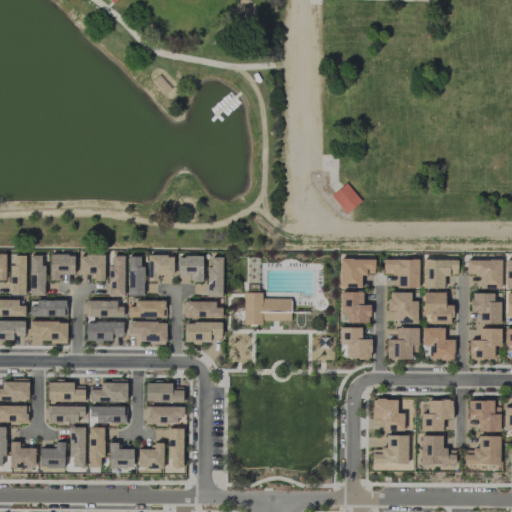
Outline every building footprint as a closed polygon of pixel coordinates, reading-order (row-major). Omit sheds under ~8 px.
[(360,201),(344,182),(329,195),(345,214),(360,201)] [(73,254),(48,254),(48,280),(57,280),(58,274),(72,274),(73,254)] [(23,294),(24,255),(13,255),(12,265),(8,264),(8,294),(23,294)] [(43,295),(44,265),(39,265),(40,255),(29,255),(28,295),(43,295)] [(103,281),(102,255),(77,255),(78,274),(92,274),(92,281),(103,281)] [(122,296),(123,256),(111,255),(110,264),(107,264),(107,295),(122,296)] [(156,275),(172,275),(172,255),(147,255),(146,281),(156,281),(156,275)] [(201,256),(177,255),(176,275),(189,275),(189,281),(200,282),(201,256)] [(127,256),(126,295),(142,296),(143,265),(139,265),(139,256),(127,256)] [(206,266),(205,296),(220,296),(221,257),(210,256),(209,266),(206,266)] [(246,257),(257,257),(256,292),(245,292),(246,257)] [(373,259),(338,258),(338,287),(359,288),(359,274),(373,274),(373,259)] [(417,259),(382,259),(381,274),(396,274),(396,287),(417,287),(417,259)] [(421,288),(442,288),(442,274),(456,275),(456,260),(421,259),(421,288)] [(478,289),(499,289),(500,260),(465,259),(464,275),(478,275),(478,289)] [(511,260),(503,260),(504,289),(511,288),(511,260)] [(242,324),(242,294),(243,292),(245,292),(256,292),(260,292),(260,298),(289,299),(288,320),(273,320),(260,320),(260,324),(242,324)] [(361,292),(339,292),(339,314),(345,314),(345,323),(368,323),(368,304),(361,304),(361,292)] [(409,292),(386,292),(386,319),(393,319),(393,323),(415,323),(416,301),(409,301),(409,292)] [(443,292),(422,292),(422,314),(429,314),(429,324),(450,324),(450,304),(443,304),(443,292)] [(469,319),(476,319),(476,323),(499,323),(498,302),(492,302),(491,292),(469,293),(469,319)] [(0,300),(0,315),(23,316),(23,301),(0,300)] [(29,316),(63,316),(63,300),(29,300),(29,316)] [(121,317),(122,307),(115,306),(115,301),(86,300),(86,317),(121,317)] [(127,318),(163,317),(163,300),(133,300),(133,306),(127,306),(127,318)] [(214,307),(214,301),(181,301),(181,317),(220,318),(220,307),(214,307)] [(23,321),(0,320),(0,339),(22,340),(23,321)] [(66,322),(29,321),(28,345),(39,345),(39,341),(65,342),(66,322)] [(164,343),(164,322),(126,321),(126,337),(138,337),(138,343),(164,343)] [(85,322),(85,340),(122,340),(121,322),(85,322)] [(220,338),(220,323),(183,322),(183,342),(209,342),(209,337),(220,338)] [(369,339),(360,339),(359,327),(338,327),(339,358),(370,357),(369,339)] [(416,327),(394,328),(394,339),(384,340),(385,359),(410,358),(410,352),(417,352),(416,327)] [(442,328),(420,328),(420,345),(427,345),(427,359),(452,359),(452,339),(442,339),(442,328)] [(499,346),(499,328),(477,328),(477,339),(467,339),(468,359),(493,359),(492,346),(499,346)] [(0,385),(0,400),(27,400),(27,380),(1,380),(1,385),(0,385)] [(88,401),(125,401),(126,380),(99,380),(99,386),(88,386),(88,401)] [(46,400),(82,401),(83,383),(46,382),(46,400)] [(181,384),(145,383),(144,401),(181,402),(181,384)] [(402,413),(395,412),(395,399),(370,399),(370,418),(381,418),(380,430),(402,431),(402,413)] [(496,399),(466,400),(466,420),(475,420),(476,432),(497,431),(496,399)] [(419,430),(441,431),(441,419),(450,419),(450,401),(419,400),(419,430)] [(0,421),(25,421),(25,405),(0,405),(0,421)] [(83,405),(46,406),(47,423),(76,423),(76,417),(83,417),(83,405)] [(123,406),(88,406),(88,422),(123,422),(123,406)] [(183,406),(144,407),(144,424),(183,424),(183,406)] [(83,427),(68,427),(68,457),(71,457),(71,466),(83,466),(83,427)] [(87,466),(99,466),(99,457),(102,457),(102,427),(87,427),(87,466)] [(181,467),(182,429),(153,428),(153,440),(167,440),(167,467),(181,467)] [(406,435),(383,435),(382,454),(370,453),(370,462),(406,463),(406,435)] [(454,449),(440,449),(441,436),(416,435),(416,463),(453,464),(454,449)] [(498,464),(498,436),(476,436),(476,449),(462,449),(463,464),(498,464)] [(34,466),(33,448),(18,448),(18,441),(8,442),(8,467),(34,466)] [(63,467),(63,442),(51,442),(51,448),(38,448),(38,467),(63,467)] [(132,468),(132,448),(116,448),(116,442),(107,442),(107,468),(132,468)] [(161,469),(162,443),(153,443),(152,449),(137,449),(136,469),(161,469)]
